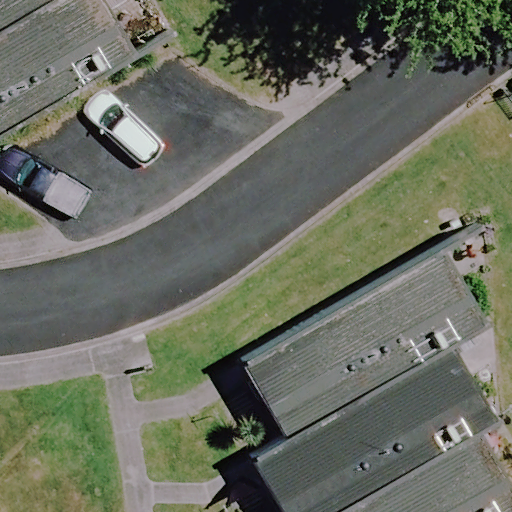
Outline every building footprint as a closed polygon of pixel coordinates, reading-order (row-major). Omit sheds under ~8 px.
[(0,0),(0,45),(75,0),(0,0)] [(101,0),(75,0),(0,45),(0,143),(138,61),(101,0)] [(280,445),(438,354),(476,332),(436,262),(239,376),(254,402),(280,445)] [(273,511),(368,511),(490,442),(438,354),(280,445),(246,464),(273,511)] [(511,511),(511,481),(490,442),(368,511),(511,511)]
